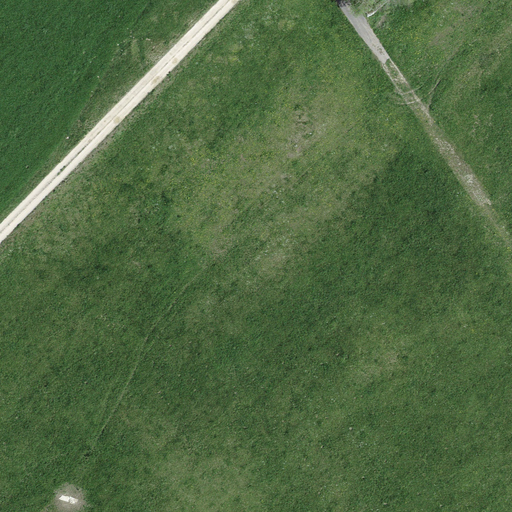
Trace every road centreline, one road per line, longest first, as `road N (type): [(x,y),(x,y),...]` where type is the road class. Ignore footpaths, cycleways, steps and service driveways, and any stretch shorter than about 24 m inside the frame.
road 1 (track): [(232,0),(0,233)]
road 2 (track): [(466,183),(345,0)]
